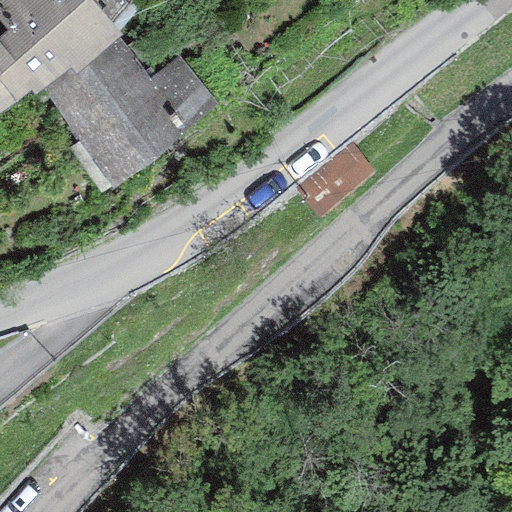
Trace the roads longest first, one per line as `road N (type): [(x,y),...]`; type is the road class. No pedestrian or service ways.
road 1 (unclassified): [(49,511),(184,372),(511,92)]
road 2 (unclassified): [(482,0),(190,226),(97,279),(0,314)]
